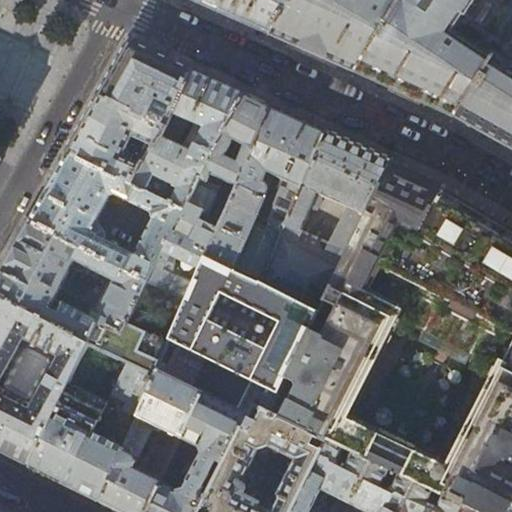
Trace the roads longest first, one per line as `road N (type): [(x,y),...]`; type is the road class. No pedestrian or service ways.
road 1 (residential): [(118,5),(446,150),(511,189)]
road 2 (residential): [(118,5),(0,223)]
